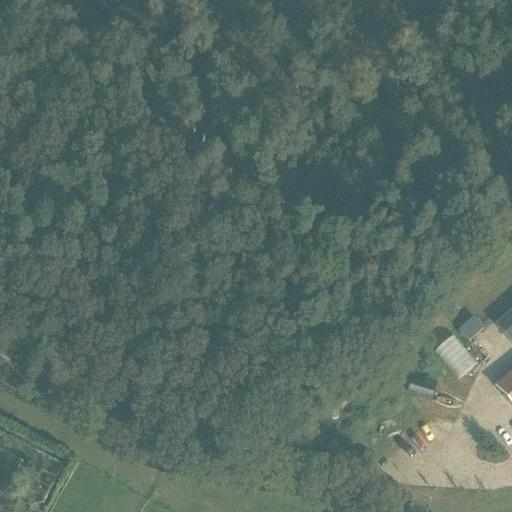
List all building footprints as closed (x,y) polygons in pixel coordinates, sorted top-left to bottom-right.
[(511,316),(497,329),(511,346),(511,316)] [(475,320),(460,334),(470,346),(485,332),(475,320)] [(511,377),(496,391),(511,409),(511,377)] [(413,384),(410,394),(434,402),(437,392),(413,384)] [(425,399),(418,423),(429,427),(436,403),(425,399)] [(468,439),(464,439),(465,419),(451,419),(449,448),(437,447),(437,456),(467,458),(468,439)] [(511,460),(511,432),(488,453),(503,469),(511,460)]
